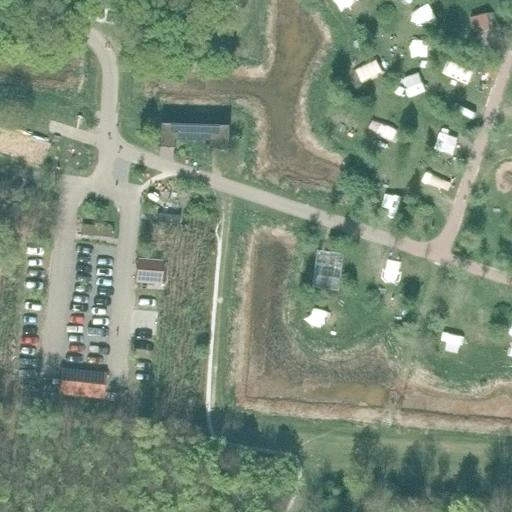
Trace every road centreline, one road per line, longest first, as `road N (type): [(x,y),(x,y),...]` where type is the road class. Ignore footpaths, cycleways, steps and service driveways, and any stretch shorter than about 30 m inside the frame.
road 1 (track): [(233,190),(209,430),(241,448),(289,455),(344,429),(385,430)]
road 2 (track): [(444,259),(511,49)]
road 3 (track): [(251,0),(249,37),(240,46),(96,40)]
road 4 (track): [(385,430),(511,446)]
